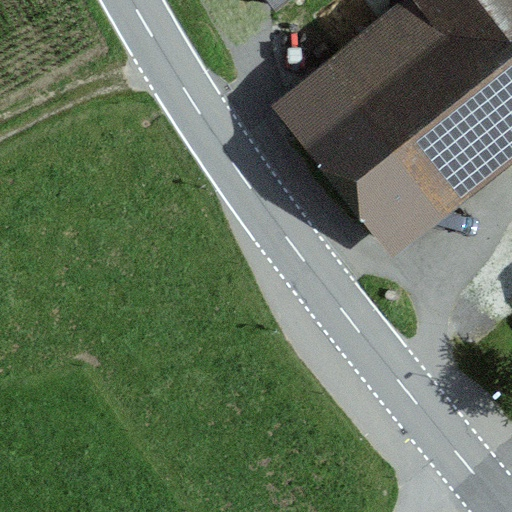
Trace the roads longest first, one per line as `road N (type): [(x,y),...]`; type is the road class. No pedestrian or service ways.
road 1 (secondary): [(445,438),(239,173),(131,0)]
road 2 (track): [(0,133),(167,62)]
